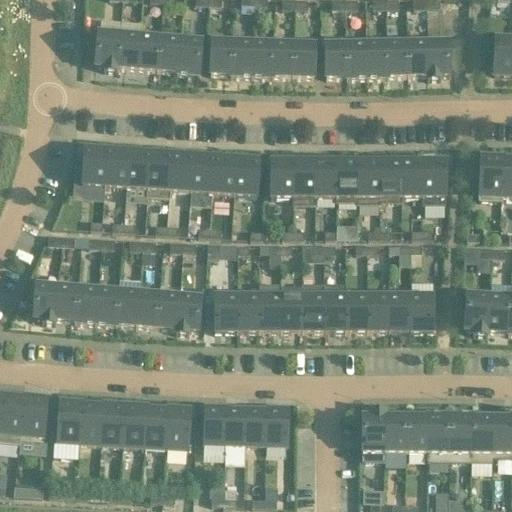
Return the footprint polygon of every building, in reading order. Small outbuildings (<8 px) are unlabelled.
[(162,9),(162,0),(149,0),(149,8),(162,9)] [(162,0),(162,9),(175,10),(175,0),(162,0)] [(253,11),(254,1),(241,0),(240,11),(253,11)] [(207,12),(208,2),(195,1),(194,11),(207,12)] [(254,1),(253,11),(266,12),(267,2),(266,2),(254,1)] [(208,2),(207,12),(220,13),(221,2),(208,2)] [(438,4),(425,5),(426,15),(439,14),(438,4)] [(294,15),(294,5),(281,5),(281,15),(294,15)] [(294,5),(294,15),(307,16),(307,5),(294,5)] [(357,5),(344,6),(344,16),(357,16),(357,5)] [(385,15),(384,5),(371,5),(372,15),(385,15)] [(398,5),(384,5),(385,15),(398,15),(398,5)] [(426,15),(425,5),(412,5),(412,15),(426,15)] [(344,16),(344,6),(331,6),(331,16),(344,16)] [(116,74),(118,39),(97,38),(94,72),(103,73),(103,77),(116,78),(116,74)] [(139,41),(118,39),(116,74),(136,75),(139,41)] [(159,43),(139,41),(136,75),(156,77),(159,43)] [(179,44),(159,43),(156,77),(176,79),(179,44)] [(179,44),(176,79),(176,80),(198,82),(200,46),(179,44)] [(511,45),(493,45),(492,80),(511,80),(511,45)] [(230,81),(231,47),(210,46),(209,81),(229,81),(230,81)] [(230,81),(229,81),(229,83),(251,84),(252,48),(231,47),(230,81)] [(448,47),(426,48),(427,82),(426,82),(426,86),(440,86),(439,82),(448,81),(448,47)] [(252,48),(251,84),(272,85),(272,83),(271,83),(272,48),(252,48)] [(293,49),(272,48),(271,83),(272,83),(291,83),(293,49)] [(386,48),(365,49),(366,85),(387,84),(387,83),(386,83),(386,48)] [(406,48),(386,48),(386,83),(387,83),(407,82),(406,48)] [(427,82),(426,48),(406,48),(407,82),(426,82),(427,82)] [(314,50),(293,49),(291,83),(313,84),(314,50)] [(345,83),(345,49),(323,50),(324,84),(344,83),(345,83)] [(345,83),(344,83),(345,85),(366,85),(365,49),(345,49),(345,83)] [(104,193),(106,154),(84,153),(81,192),(104,193)] [(128,156),(106,154),(104,193),(125,195),(128,156)] [(128,156),(125,195),(146,196),(147,196),(149,157),(128,156)] [(147,196),(146,196),(145,203),(169,205),(169,197),(168,197),(171,159),(149,157),(147,196)] [(192,160),(171,159),(168,197),(169,197),(190,199),(192,160)] [(214,161),(192,160),(190,199),(211,200),(214,161)] [(236,163),(214,161),(211,200),(233,202),(236,163)] [(258,164),(236,163),(233,202),(255,203),(258,164)] [(500,202),(501,166),(502,167),(502,164),(479,163),(477,206),(501,207),(501,202),(500,202)] [(292,204),(292,165),(269,165),(269,204),(291,204),(292,204)] [(292,204),(291,204),(291,211),(315,211),(315,204),(314,204),(314,165),(292,165),(292,204)] [(335,204),(335,165),(314,165),(314,204),(315,204),(334,204),(335,204)] [(335,204),(334,204),(334,209),(356,209),(357,209),(357,165),(335,165),(335,204)] [(357,209),(356,209),(356,211),(379,211),(379,209),(378,209),(378,165),(357,165),(357,209)] [(400,165),(378,165),(378,209),(379,209),(401,209),(401,204),(400,204),(400,165)] [(422,165),(400,165),(400,204),(401,204),(421,204),(422,204),(422,165)] [(444,165),(422,165),(422,204),(421,204),(421,211),(444,211),(444,165)] [(511,166),(502,167),(501,166),(500,202),(501,202),(511,202),(511,166)] [(90,227),(89,236),(101,237),(101,228),(90,227)] [(122,238),(123,230),(112,229),(111,238),(122,238)] [(134,230),(123,230),(122,238),(134,239),(134,230)] [(155,232),(154,240),(165,241),(166,232),(155,232)] [(166,232),(165,241),(177,242),(177,233),(166,232)] [(198,234),(197,243),(209,244),(209,235),(198,234)] [(209,235),(209,244),(220,244),(220,236),(209,235)] [(292,246),(292,237),(281,237),(281,246),(292,246)] [(292,237),(292,246),(304,246),(303,237),(292,237)] [(335,237),(324,237),(324,246),(335,246),(335,237)] [(378,246),(378,237),(367,237),(367,246),(378,246)] [(390,237),(378,237),(378,246),(390,246),(390,237)] [(422,246),(422,237),(410,237),(410,246),(422,246)] [(433,237),(422,237),(422,246),(433,246),(433,237)] [(249,246),(261,247),(261,238),(249,238),(249,246)] [(466,247),(478,248),(478,239),(466,239),(466,247)] [(60,252),(60,242),(47,241),(47,251),(60,252)] [(60,242),(60,252),(73,253),(73,243),(60,242)] [(101,255),(101,245),(88,244),(88,254),(101,255)] [(101,245),(101,255),(114,255),(114,246),(101,245)] [(141,257),(142,247),(129,246),(128,256),(141,257)] [(155,248),(142,247),(141,257),(154,258),(155,248)] [(182,259),(182,249),(169,248),(169,258),(182,259)] [(182,249),(182,259),(195,259),(195,249),(182,249)] [(206,258),(218,259),(218,250),(207,250),(206,258)] [(366,260),(366,251),(354,251),(355,260),(366,260)] [(377,251),(366,251),(366,260),(377,260),(377,251)] [(409,260),(409,251),(398,251),(398,260),(409,260)] [(409,251),(409,260),(421,260),(421,251),(409,251)] [(236,261),(248,261),(248,252),(236,252),(236,261)] [(280,260),(280,252),(268,252),(268,260),(280,260)] [(291,252),(280,252),(280,260),(291,260),(291,252)] [(323,260),(323,252),(311,252),(311,260),(323,260)] [(334,252),(323,252),(323,260),(334,260),(334,252)] [(490,264),(491,254),(478,254),(477,264),(490,264)] [(504,254),(491,254),(490,264),(504,265),(504,254)] [(54,326),(57,291),(35,290),(33,324),(41,325),(41,329),(54,330),(55,326),(54,326)] [(77,293),(57,291),(54,326),(55,326),(73,327),(74,327),(77,293)] [(323,339),(323,300),(322,300),(322,291),(302,291),(302,293),(302,300),(301,300),(301,339),(323,339)] [(322,291),(322,300),(323,300),(323,339),(344,339),(344,300),(345,300),(345,291),(322,291)] [(74,327),(73,327),(73,329),(94,331),(97,295),(77,293),(74,327)] [(301,300),(302,300),(302,293),(278,293),(278,300),(279,300),(279,339),(301,339),(301,300)] [(118,296),(97,295),(94,331),(116,332),(116,331),(115,331),(118,296)] [(387,296),(386,300),(387,300),(387,339),(409,339),(409,300),(410,300),(410,295),(387,296)] [(138,298),(118,296),(115,331),(116,331),(135,332),(138,298)] [(138,298),(135,332),(156,334),(158,299),(138,298)] [(158,299),(156,334),(175,335),(176,336),(179,301),(158,299)] [(486,337),(488,301),(466,299),(463,336),(472,336),(472,340),(486,341),(487,337),(486,337)] [(236,339),(236,300),(214,300),(214,339),(236,339)] [(258,300),(236,300),(236,339),(258,339),(258,300)] [(279,300),(278,300),(258,300),(258,339),(279,339),(279,300)] [(366,300),(345,300),(344,300),(344,339),(366,339),(366,300)] [(386,300),(366,300),(366,339),(387,339),(387,300),(386,300)] [(432,300),(410,300),(409,300),(409,339),(432,339),(432,300)] [(176,336),(175,335),(175,339),(188,340),(188,336),(197,337),(200,303),(179,301),(176,336)] [(510,302),(488,301),(486,337),(487,337),(506,339),(507,339),(510,302)] [(23,405),(22,405),(1,403),(0,415),(0,448),(19,450),(19,445),(23,405)] [(47,405),(22,403),(22,405),(23,405),(19,445),(42,448),(47,405)] [(78,450),(80,412),(81,412),(82,410),(58,409),(56,448),(78,450)] [(124,412),(101,411),(101,413),(102,413),(100,451),(121,453),(124,412)] [(102,413),(101,413),(81,412),(80,412),(78,450),(100,451),(102,413)] [(146,414),(124,412),(121,453),(143,454),(145,416),(146,416),(146,414)] [(166,417),(167,417),(164,455),(187,457),(189,416),(166,415),(166,417)] [(224,451),(225,417),(226,417),(225,417),(226,416),(203,415),(203,450),(224,451)] [(146,416),(145,416),(143,454),(164,455),(167,417),(166,417),(146,416)] [(287,417),(264,416),(264,418),(265,418),(265,452),(286,453),(287,417)] [(244,452),(245,418),(225,417),(226,417),(225,417),(224,451),(244,452)] [(384,421),(385,421),(385,417),(370,417),(370,421),(361,421),(361,468),(384,468),(384,458),(383,458),(384,421)] [(265,418),(264,418),(245,418),(244,452),(265,452),(265,418)] [(427,459),(426,459),(425,468),(448,468),(448,420),(426,420),(426,422),(427,422),(427,459)] [(448,420),(448,468),(470,469),(470,422),(471,422),(471,420),(448,420)] [(405,422),(385,421),(384,421),(383,458),(384,458),(405,458),(405,422)] [(405,422),(405,458),(426,459),(427,459),(427,422),(426,422),(405,422)] [(492,422),(471,422),(470,422),(470,469),(492,469),(492,464),(491,464),(492,422)] [(511,422),(492,422),(491,464),(492,464),(511,464),(511,422)] [(13,501),(25,502),(26,494),(13,493),(13,501)] [(47,503),(60,504),(60,496),(48,495),(47,503)] [(75,505),(87,506),(88,497),(75,496),(75,505)] [(106,506),(118,507),(118,498),(106,498),(106,506)] [(130,508),(131,499),(118,498),(118,507),(130,508)] [(149,508),(161,509),(162,501),(149,500),(149,508)] [(174,501),(162,501),(161,509),(173,510),(174,501)] [(210,511),(221,511),(222,511),(223,504),(210,503),(210,511)]
